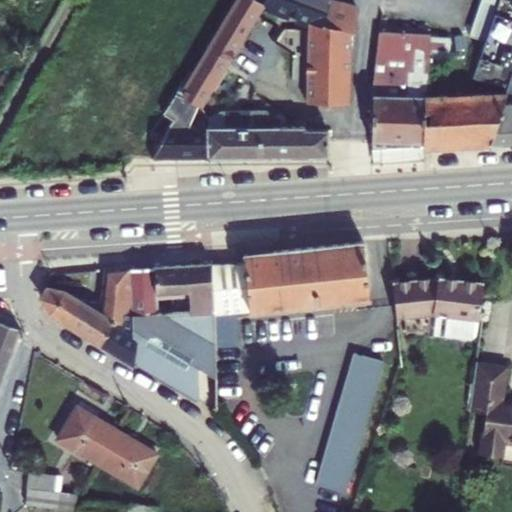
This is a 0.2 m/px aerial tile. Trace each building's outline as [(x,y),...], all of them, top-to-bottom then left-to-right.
[(265,0),(264,0),(239,0),(198,83),(202,85),(197,92),(209,100),(265,0)] [(265,0),(313,19),(311,100),(351,101),(353,28),(360,29),(359,2),(353,0),(265,0)] [(511,0),(501,0),(478,73),(511,84),(510,89),(493,140),(511,139),(511,0)] [(382,31),(374,140),(428,139),(429,92),(431,32),(382,31)] [(428,139),(428,144),(493,140),(510,89),(429,92),(428,139)] [(173,128),(155,157),(333,153),(333,149),(333,126),(309,126),(308,123),(276,123),(276,114),(270,107),(232,108),(196,120),(195,125),(169,125),(173,128)] [(363,244),(309,249),(313,307),(367,301),(363,244)] [(242,263),(210,265),(212,312),(213,317),(313,307),(309,249),(262,254),(242,257),(242,263)] [(435,263),(391,267),(394,303),(433,300),(436,300),(444,301),(440,327),(469,330),(474,325),(477,305),(481,269),(435,263)] [(210,265),(155,268),(156,292),(164,292),(165,297),(157,298),(158,315),(212,312),(210,265)] [(155,268),(130,270),(134,335),(132,362),(195,397),(198,398),(198,367),(215,379),(214,369),(213,317),(212,312),(158,315),(157,298),(165,297),(164,292),(156,292),(155,268)] [(89,304),(88,308),(113,323),(134,335),(130,270),(103,271),(100,305),(89,304)] [(44,288),(39,301),(52,315),(61,293),(44,288)] [(81,304),(61,293),(52,315),(67,327),(81,304)] [(436,300),(433,300),(430,326),(440,327),(444,301),(436,300)] [(88,308),(81,304),(67,327),(100,346),(113,323),(88,308)] [(0,347),(10,351),(19,326),(0,319),(0,347)] [(132,365),(132,362),(134,335),(113,323),(100,346),(132,365)] [(0,378),(10,351),(0,347),(0,378)] [(484,417),(482,416),(479,438),(504,442),(505,426),(511,427),(511,386),(501,385),(506,352),(477,348),(470,395),(487,397),(484,417)] [(382,365),(352,356),(312,488),(342,497),(382,365)] [(118,430),(77,405),(57,438),(97,463),(118,430)] [(157,454),(118,430),(97,463),(137,487),(157,454)] [(46,477),(21,474),(18,506),(50,509),(52,494),(45,493),(46,477)] [(122,511),(124,499),(116,498),(114,511),(122,511)] [(139,511),(140,500),(124,499),(122,511),(139,511)]
